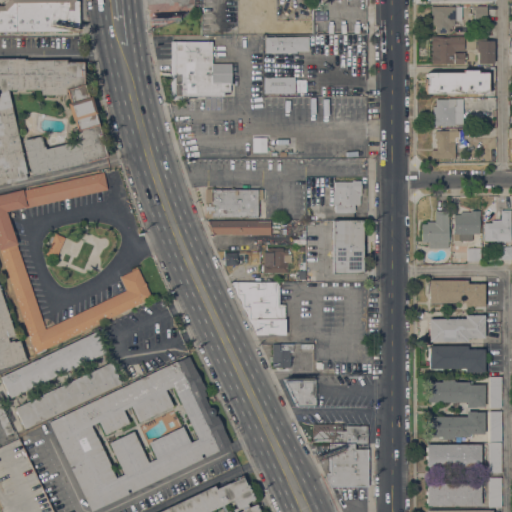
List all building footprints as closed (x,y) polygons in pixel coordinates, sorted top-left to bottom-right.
[(4,0),(0,4),(0,5),(2,5),(7,0),(78,0),(78,31),(15,32),(15,34),(12,34),(12,32),(0,32),(0,0),(4,0)] [(276,0),(276,20),(312,19),(312,34),(256,35),(256,23),(237,24),(236,0),(276,0)] [(461,21),(454,21),(454,26),(451,26),(451,28),(449,28),(449,32),(435,32),(435,25),(432,25),(432,15),(430,15),(430,6),(461,6),(461,13),(461,21)] [(486,6),(486,20),(474,20),(474,13),(471,13),(471,6),(486,6)] [(463,36),(463,55),(465,55),(465,61),(462,61),(462,63),(431,64),(430,37),(463,36)] [(308,37),(308,51),(296,51),(296,53),(265,52),(265,37),(308,37)] [(493,63),(478,63),(478,52),(476,52),(476,38),(479,38),(479,40),(493,40),(493,63)] [(170,41),(211,41),(211,50),(212,50),(212,55),(211,55),(211,63),(231,63),(231,78),(233,78),(233,83),(230,83),(230,85),(229,85),(229,94),(223,94),(223,96),(184,96),(182,97),(181,99),(170,99),(170,97),(170,41)] [(0,293),(14,335),(6,338),(8,342),(12,340),(13,342),(18,340),(25,360),(0,368),(0,58),(23,58),(23,60),(66,59),(66,62),(83,62),(83,84),(87,97),(90,96),(96,113),(94,114),(102,139),(101,139),(106,157),(30,176),(22,140),(40,136),(43,146),(44,146),(45,149),(78,141),(77,133),(73,134),(71,129),(75,128),(73,120),(72,121),(66,103),(70,102),(68,97),(67,97),(65,94),(40,95),(40,90),(7,90),(26,173),(24,173),(26,179),(0,184),(0,293)] [(425,93),(425,79),(427,79),(427,77),(426,77),(425,76),(425,75),(425,74),(425,73),(426,73),(462,72),(462,70),(477,70),(477,73),(486,73),(486,94),(425,93)] [(294,77),(294,93),(279,93),(279,96),(267,96),(267,93),(263,93),(263,77),(294,77)] [(435,125),(435,126),(430,125),(431,117),(432,117),(432,106),(435,106),(435,99),(447,99),(447,98),(456,98),(455,105),(454,105),(454,111),(462,111),(462,124),(454,124),(454,125),(435,125)] [(446,130),(447,130),(447,131),(458,131),(459,142),(454,142),(454,158),(430,158),(430,150),(436,150),(436,141),(434,141),(434,130),(439,130),(439,128),(446,128),(446,130)] [(458,142),(475,142),(476,131),(458,130),(458,142)] [(0,254),(0,194),(22,190),(22,191),(103,173),(106,189),(24,208),(24,207),(5,211),(17,244),(15,244),(45,329),(125,290),(119,277),(137,268),(151,297),(45,349),(45,350),(36,354),(36,353),(34,354),(0,254)] [(351,181),(351,180),(360,180),(360,184),(361,184),(361,194),(359,194),(359,204),(354,204),(354,212),(335,212),(335,205),(332,205),(332,191),(334,191),(334,181),(351,181)] [(262,189),(262,199),(258,199),(258,202),(257,202),(257,217),(211,217),(211,218),(205,218),(204,188),(210,188),(210,189),(262,189)] [(448,210),(448,248),(428,248),(428,240),(421,240),(421,229),(420,229),(420,225),(421,225),(421,224),(426,224),(426,222),(434,222),(434,210),(448,210)] [(472,234),(471,241),(458,241),(458,234),(453,234),(453,212),(469,212),(469,210),(479,210),(478,234),(472,234)] [(510,235),(504,235),(504,236),(501,236),(501,235),(496,235),(496,241),(483,241),(483,223),(491,222),(491,220),(500,220),(500,210),(510,210),(510,235)] [(362,274),(332,273),(332,219),(362,220),(362,274)] [(269,221),(269,234),(211,234),(206,221),(269,221)] [(55,259),(45,254),(54,233),(64,237),(55,259)] [(511,259),(495,259),(495,246),(511,246),(511,259)] [(286,273),(261,273),(261,271),(260,271),(260,266),(261,266),(261,264),(262,264),(262,252),(266,252),(266,248),(282,247),(282,250),(286,250),(286,255),(286,273)] [(480,260),(466,260),(466,248),(480,248),(480,260)] [(236,265),(224,265),(224,253),(236,252),(236,265)] [(428,302),(428,279),(467,280),(467,283),(483,283),(483,307),(464,306),(464,303),(428,302)] [(278,282),(278,305),(284,305),(284,334),(256,335),(230,282),(278,282)] [(428,341),(428,319),(437,319),(437,317),(443,317),(443,318),(464,318),(464,315),(483,315),(483,338),(466,338),(466,342),(428,341)] [(0,377),(96,331),(105,351),(9,398),(7,394),(6,394),(5,392),(6,391),(3,384),(2,384),(0,381),(1,380),(0,377)] [(271,344),(292,344),(292,350),(289,350),(289,367),(272,367),(271,344)] [(428,369),(428,345),(466,345),(466,349),(483,349),(483,372),(464,372),(464,369),(428,369)] [(70,469),(73,467),(73,465),(69,467),(48,423),(175,361),(175,362),(188,356),(200,383),(201,382),(204,388),(202,389),(205,396),(203,397),(208,407),(209,407),(211,407),(212,408),(213,409),(214,411),(214,413),(214,414),(213,415),(214,417),(216,416),(229,444),(218,450),(204,457),(202,453),(200,454),(201,458),(130,492),(128,488),(126,490),(128,493),(90,511),(70,469)] [(14,408),(110,361),(120,382),(24,429),(22,424),(21,425),(19,421),(20,421),(17,414),(16,415),(15,412),(16,411),(14,408)] [(489,376),(501,376),(501,407),(488,407),(489,376)] [(281,379),(315,379),(315,400),(317,400),(316,406),(296,406),(294,406),(290,398),(290,397),(281,379)] [(427,402),(426,382),(441,382),(441,379),(453,379),(453,382),(468,382),(468,384),(483,384),(483,406),(475,407),(465,407),(465,402),(427,402)] [(0,403),(14,433),(6,437),(0,424),(0,403)] [(465,411),(475,411),(475,412),(483,412),(483,434),(471,434),(471,438),(466,438),(466,437),(453,437),(453,439),(441,439),(441,437),(423,437),(423,416),(465,416),(465,411)] [(488,411),(500,411),(500,443),(488,443),(488,411)] [(329,442),(312,442),(312,424),(341,424),(341,431),(346,431),(346,425),(366,426),(366,443),(354,443),(329,442)] [(0,504),(0,489),(1,489),(0,486),(0,446),(17,439),(51,511),(1,511),(0,510),(0,508),(1,508),(1,506),(0,504)] [(354,449),(367,449),(366,486),(330,486),(326,478),(326,473),(329,473),(329,442),(354,443),(354,449)] [(500,443),(500,473),(488,473),(488,443),(500,443)] [(480,444),(480,466),(464,466),(464,469),(456,469),(456,466),(445,466),(445,469),(437,469),(437,466),(426,466),(426,444),(480,444)] [(157,511),(213,485),(215,489),(237,478),(237,477),(241,475),(245,484),(246,484),(253,499),(245,503),(248,508),(256,504),(259,511),(224,511),(227,511),(232,511),(231,510),(236,507),(232,500),(207,511),(157,511)] [(488,477),(500,477),(501,507),(488,507),(488,477)] [(426,505),(426,483),(480,483),(480,506),(426,505)]
